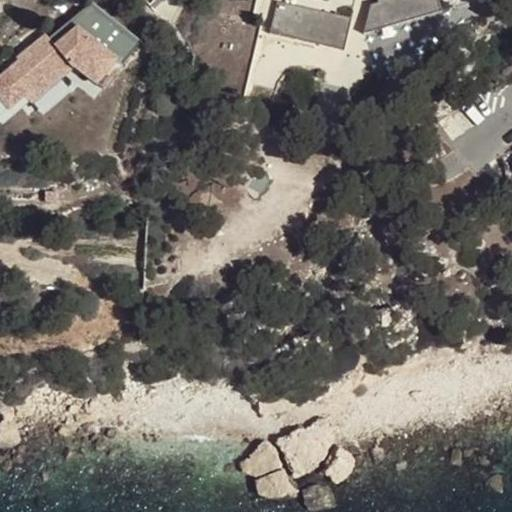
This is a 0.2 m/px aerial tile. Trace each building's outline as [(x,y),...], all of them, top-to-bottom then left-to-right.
[(228,0),(208,90),(240,96),(257,23),(248,21),(252,0),(228,0)] [(367,0),(360,33),(437,11),(433,0),(367,0)] [(273,1),(266,32),(339,50),(347,19),(273,1)] [(43,37),(0,71),(0,92),(10,104),(20,95),(27,103),(71,67),(92,85),(93,83),(111,61),(113,59),(74,28),(62,38),(51,46),(43,37)] [(54,28),(43,37),(51,46),(62,38),(54,28)] [(111,61),(93,83),(99,88),(117,65),(111,61)] [(0,104),(3,109),(10,104),(0,92),(0,104)]
